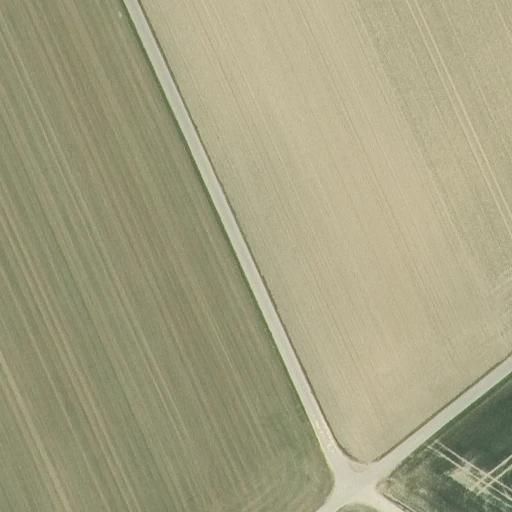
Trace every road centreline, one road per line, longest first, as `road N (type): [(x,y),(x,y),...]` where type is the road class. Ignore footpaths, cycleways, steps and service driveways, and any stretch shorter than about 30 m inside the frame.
road 1 (track): [(361,491),(341,471),(129,0)]
road 2 (track): [(361,491),(511,371)]
